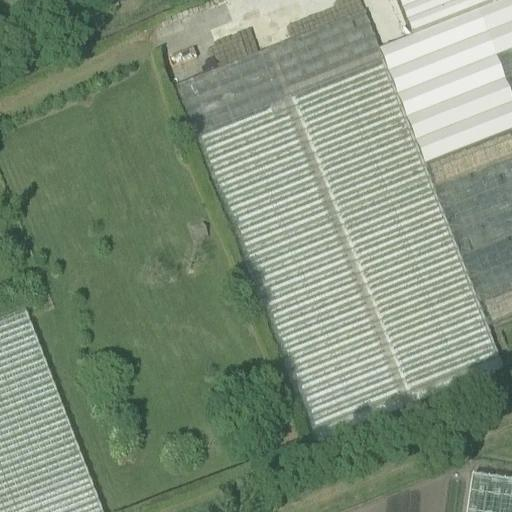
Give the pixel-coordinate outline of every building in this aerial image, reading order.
[(229,67),(174,89),(314,448),(503,373),(486,330),(511,319),(511,0),(395,0),(411,39),(378,52),(363,15),(312,35),(229,67)] [(52,132),(86,118),(77,96),(43,110),(52,132)] [(202,224),(191,228),(196,244),(207,240),(202,224)] [(0,511),(100,511),(24,313),(0,321),(0,511)] [(511,511),(511,486),(471,481),(466,511),(511,511)]
